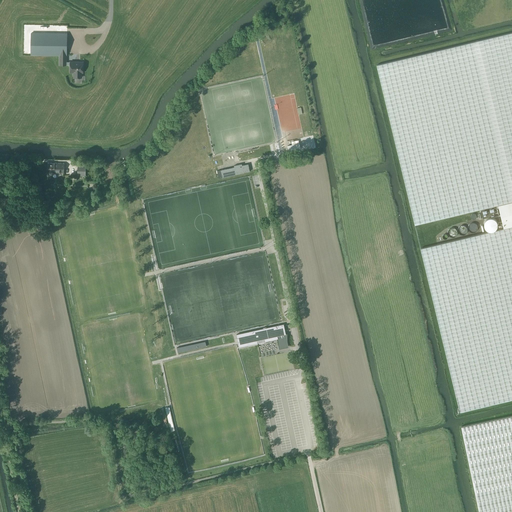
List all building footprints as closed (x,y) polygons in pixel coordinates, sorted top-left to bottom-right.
[(503,228),(421,248),(460,412),(511,399),(511,32),(377,65),(415,225),(498,205),(503,228)] [(31,55),(60,55),(66,55),(67,55),(67,34),(31,33),(31,55)] [(66,55),(60,55),(60,65),(66,65),(70,65),(70,72),(73,72),(73,77),(81,77),(81,72),(82,73),(83,62),(74,62),(70,62),(66,62),(66,55)] [(64,173),(64,163),(47,163),(47,172),(64,173)] [(94,167),(85,167),(86,164),(78,164),(77,176),(85,176),(85,175),(93,176),(94,167)] [(218,178),(222,177),(250,171),(248,164),(242,165),(242,164),(234,166),(234,167),(218,171),(217,171),(218,178)] [(482,219),(495,216),(493,207),(480,210),(482,219)] [(483,225),(484,227),(485,228),(485,229),(487,230),(489,231),(490,231),(491,231),(492,230),(493,230),(494,229),(495,228),(496,226),(497,225),(497,224),(497,223),(496,222),(496,221),(495,220),(494,219),(492,218),(491,217),(490,217),(489,217),(487,218),(486,218),(485,220),(484,221),(483,222),(483,224),(483,225)] [(472,232),(478,228),(474,222),(468,226),(472,232)] [(263,341),(265,341),(277,338),(278,338),(277,336),(286,334),(283,324),(237,334),(239,347),(259,342),(259,343),(264,342),(263,341)] [(278,338),(277,338),(279,349),(289,347),(287,341),(287,334),(286,334),(277,336),(278,338)] [(206,347),(205,342),(177,348),(178,353),(206,347)] [(170,406),(165,407),(171,430),(175,429),(172,417),(174,416),(173,411),(171,411),(170,406)] [(511,511),(511,415),(461,426),(478,511),(511,511)]
